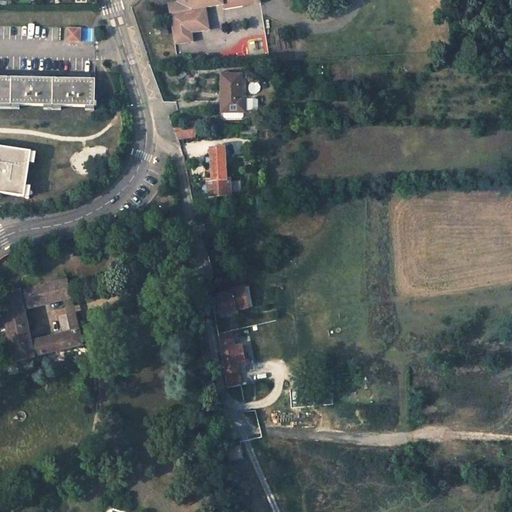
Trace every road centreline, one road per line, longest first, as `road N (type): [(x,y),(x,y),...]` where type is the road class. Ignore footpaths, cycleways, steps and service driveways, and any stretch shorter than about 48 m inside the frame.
road 1 (residential): [(147,129),(176,162),(232,411)]
road 2 (residential): [(0,236),(94,213),(141,166),(147,129)]
road 3 (residential): [(126,50),(0,47)]
